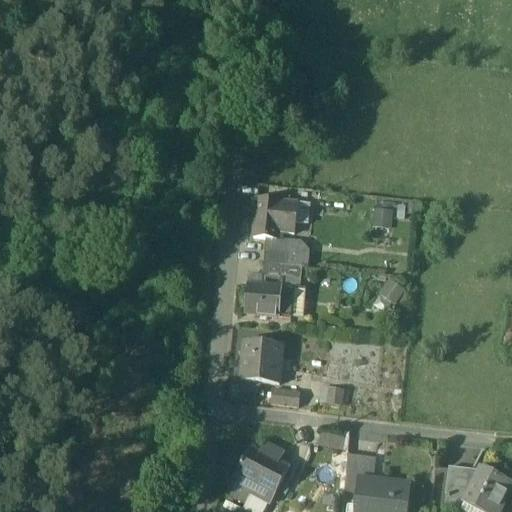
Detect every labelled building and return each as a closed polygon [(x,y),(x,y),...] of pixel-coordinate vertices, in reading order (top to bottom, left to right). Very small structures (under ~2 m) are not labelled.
[(286,203),(257,200),(253,238),(282,241),(283,234),(286,203)] [(297,204),(286,203),(283,234),(294,235),(297,204)] [(296,255),(264,252),(263,263),(295,267),(296,255)] [(301,268),(263,266),(262,277),(300,280),(301,268)] [(293,289),(249,285),(246,314),(290,318),(291,313),(293,289)] [(304,290),(293,289),(291,313),(302,314),(304,290)] [(282,345),(243,341),(240,380),(260,382),(279,384),(282,345)] [(260,382),(240,380),(239,390),(259,393),(260,382)] [(344,404),(345,387),(321,386),(320,403),(344,404)] [(299,393),(271,390),(270,404),(298,407),(299,393)] [(344,437),(321,432),(318,445),(341,450),(344,437)] [(260,452),(252,448),(243,464),(242,463),(240,465),(242,466),(226,493),(244,503),(250,494),(269,504),(289,467),(269,457),(272,451),(263,447),(260,452)] [(481,471),(449,467),(445,494),(446,494),(444,508),(462,511),(465,505),(463,504),(481,471)] [(497,511),(511,486),(481,470),(481,471),(463,504),(465,505),(478,511),(497,511)] [(407,511),(410,485),(357,480),(353,511),(407,511)]
